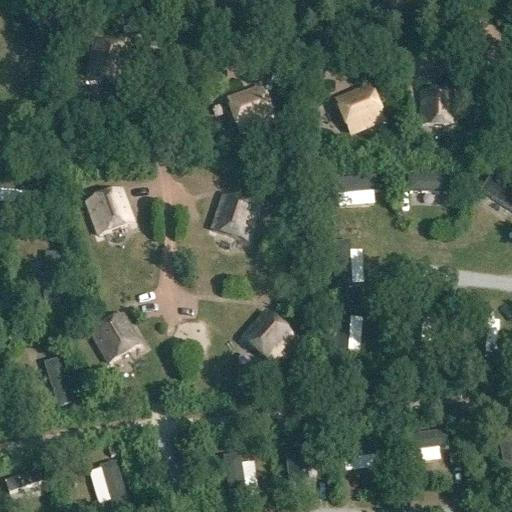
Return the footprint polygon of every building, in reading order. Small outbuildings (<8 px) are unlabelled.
[(206,0),(213,4),(224,10),(230,0),(206,0)] [(421,0),(384,0),(392,15),(421,0)] [(87,80),(122,88),(130,53),(95,45),(87,80)] [(336,105),(350,138),(383,124),(369,91),(336,105)] [(228,104),(239,137),(273,126),(261,92),(228,104)] [(421,129),(455,129),(455,95),(421,95),(421,129)] [(377,181),(331,184),(333,206),(380,203),(377,181)] [(446,182),(404,181),(410,209),(452,206),(446,182)] [(29,188),(0,187),(0,204),(29,204),(29,188)] [(511,199),(489,188),(477,210),(511,226),(511,199)] [(133,227),(120,194),(87,206),(99,239),(133,227)] [(212,234),(246,245),(257,211),(224,200),(212,234)] [(49,244),(34,248),(40,274),(55,270),(49,244)] [(363,261),(340,261),(343,291),(365,293),(363,261)] [(266,316),(242,343),(269,366),(293,339),(266,316)] [(441,317),(413,317),(413,354),(440,355),(441,317)] [(499,320),(474,318),(476,353),(495,362),(499,320)] [(140,349),(122,319),(91,337),(109,367),(140,349)] [(362,324),(345,327),(344,343),(334,345),(333,361),(345,361),(364,359),(362,324)] [(50,347),(28,350),(34,393),(56,389),(50,347)] [(403,439),(407,466),(441,462),(439,450),(450,449),(448,433),(403,439)] [(511,437),(499,440),(505,482),(511,480),(511,437)] [(342,448),(345,474),(377,470),(376,457),(385,456),(384,443),(342,448)] [(284,450),(289,496),(317,493),(315,470),(302,472),(299,449),(284,450)] [(240,456),(223,458),(230,504),(259,500),(254,465),(241,466),(240,456)] [(117,471),(88,481),(95,511),(102,511),(126,507),(117,471)] [(41,478),(0,486),(6,506),(47,499),(41,478)]
